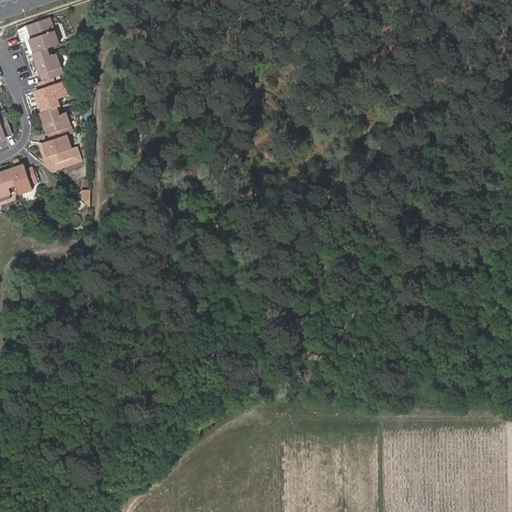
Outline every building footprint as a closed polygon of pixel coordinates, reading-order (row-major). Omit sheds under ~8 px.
[(29,31),(50,24),(53,31),(55,31),(50,18),(28,25),(29,31)] [(40,89),(37,91),(43,112),(40,113),(47,133),(49,133),(51,140),(41,143),(47,157),(52,155),(54,162),(70,157),(67,150),(72,149),(67,135),(72,133),(65,113),(59,115),(56,108),(60,106),(57,99),(67,96),(63,82),(55,84),(53,78),(58,76),(55,70),(61,68),(57,54),(51,56),(48,48),(60,44),(56,30),(55,31),(53,31),(50,24),(29,31),(32,38),(30,39),(35,53),(32,54),(39,75),(41,75),(43,81),(38,83),(40,89)] [(29,31),(28,25),(18,30),(22,42),(26,40),(31,54),(32,54),(35,53),(30,39),(32,38),(29,31)] [(0,140),(6,138),(5,135),(12,132),(7,118),(0,120),(0,119),(0,140)] [(47,157),(41,143),(38,143),(44,158),(42,165),(48,170),(80,159),(76,147),(72,149),(74,155),(70,157),(54,162),(52,155),(47,157)] [(0,196),(6,195),(9,194),(8,188),(15,185),(18,195),(32,190),(30,184),(37,182),(33,171),(32,167),(25,170),(23,164),(0,172),(0,196)] [(90,207),(91,192),(84,192),(79,197),(90,207)]
